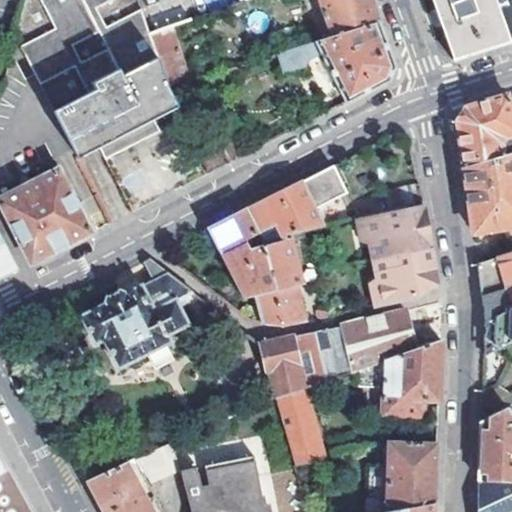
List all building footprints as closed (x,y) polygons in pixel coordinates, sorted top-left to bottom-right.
[(51,110),(158,57),(150,35),(138,0),(24,0),(18,20),(17,20),(13,38),(51,110)] [(318,0),(331,39),(379,25),(376,17),(370,0),(318,0)] [(453,63),(511,44),(495,0),(430,0),(437,18),(452,60),(453,63)] [(322,55),(347,103),(389,82),(395,69),(387,47),(379,25),(331,39),(277,55),(283,75),(305,68),(309,61),(322,55)] [(168,88),(175,85),(187,82),(170,28),(150,35),(158,57),(168,88)] [(168,88),(158,57),(51,110),(77,161),(111,143),(115,150),(138,138),(156,129),(154,122),(176,110),(171,99),(165,88),(168,88)] [(165,88),(171,99),(175,98),(178,92),(175,85),(168,88),(165,88)] [(511,115),(506,95),(465,108),(457,122),(463,169),(511,154),(511,115)] [(209,124),(189,135),(210,174),(228,164),(209,124)] [(511,154),(463,169),(473,239),(507,230),(511,250),(511,154)] [(83,220),(88,217),(82,205),(77,208),(56,169),(0,199),(0,204),(32,265),(63,249),(91,235),(83,220)] [(246,210),(258,234),(266,231),(271,232),(283,227),(285,234),(305,230),(322,226),(301,182),(263,202),(246,210)] [(423,203),(420,185),(384,192),(389,211),(423,203)] [(389,211),(366,216),(371,241),(375,258),(430,246),(428,228),(424,208),(423,203),(389,211)] [(216,226),(208,230),(243,299),(256,297),(255,295),(275,290),(264,246),(258,234),(246,210),(216,226)] [(358,238),(371,241),(366,216),(353,219),(358,238)] [(83,220),(91,235),(96,232),(88,217),(83,220)] [(287,240),(285,234),(283,227),(271,232),(266,231),(258,234),(264,246),(287,240)] [(287,240),(293,240),(306,237),(305,230),(285,234),(287,240)] [(0,280),(18,271),(0,237),(0,280)] [(293,240),(287,240),(264,246),(275,290),(276,291),(295,286),(304,283),(293,240)] [(375,258),(377,268),(385,303),(417,296),(425,290),(431,285),(435,280),(430,246),(375,258)] [(511,253),(477,264),(481,290),(485,316),(511,303),(511,253)] [(194,294),(149,260),(143,264),(151,282),(123,296),(122,294),(120,293),(118,293),(106,299),(104,304),(104,306),(83,315),(96,342),(105,339),(119,367),(148,354),(150,358),(168,349),(167,344),(171,342),(168,334),(188,325),(177,302),(194,294)] [(385,303),(377,268),(368,278),(375,306),(385,303)] [(255,295),(256,297),(262,323),(285,325),(305,321),(295,286),(276,291),(275,290),(255,295)] [(342,325),(353,370),(358,369),(385,359),(440,340),(441,333),(442,306),(438,303),(342,325)] [(511,303),(485,316),(481,421),(504,409),(511,404),(511,303)] [(325,329),(338,376),(353,370),(342,325),(325,329)] [(338,376),(325,329),(291,337),(302,388),(305,388),(338,376)] [(302,388),(291,337),(261,344),(267,372),(270,371),(277,397),(302,388)] [(440,340),(385,359),(383,385),(381,414),(421,415),(422,400),(439,400),(440,340)] [(358,385),(383,385),(385,359),(358,369),(358,385)] [(277,397),(275,398),(285,433),(295,466),(324,459),(305,388),(302,388),(277,397)] [(243,411),(252,442),(285,433),(275,398),(264,402),(243,411)] [(511,421),(511,422),(504,409),(481,421),(479,453),(478,486),(508,485),(510,472),(511,471),(511,421)] [(307,511),(295,466),(285,433),(252,442),(177,460),(180,472),(191,511),(307,511)] [(104,510),(104,511),(161,511),(148,486),(180,472),(177,460),(173,443),(143,455),(128,461),(108,471),(88,480),(104,510)] [(340,509),(340,511),(397,511),(435,506),(436,475),(437,444),(388,443),(388,469),(387,494),(340,509)] [(376,468),(388,469),(388,443),(376,446),(376,468)] [(0,477),(19,511),(34,511),(0,448),(0,477)] [(81,467),(88,480),(108,471),(102,458),(81,467)] [(0,511),(19,511),(0,477),(0,511)] [(511,492),(508,485),(478,486),(478,493),(477,511),(508,511),(511,510),(511,492)]
